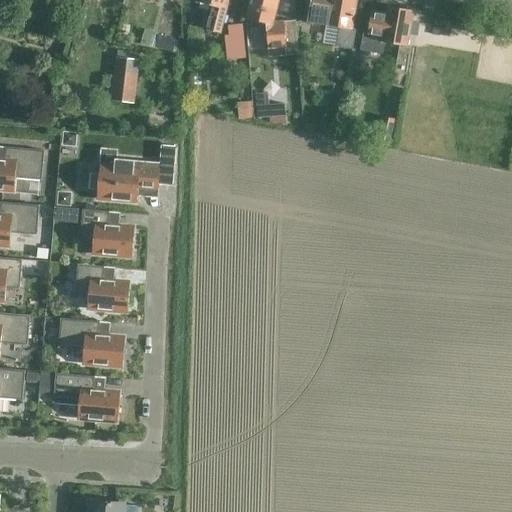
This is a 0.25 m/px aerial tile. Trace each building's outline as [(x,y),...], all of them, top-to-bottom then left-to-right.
[(219,32),(227,0),(196,0),(196,1),(212,5),(206,29),(219,32)] [(249,0),(248,5),(245,17),(265,23),(267,49),(284,47),(284,55),(296,54),(294,20),(272,22),(277,0),(249,0)] [(355,0),(310,0),(307,21),(345,27),(344,34),(338,33),(336,47),(351,49),(354,30),(350,29),(355,0)] [(367,34),(382,37),(382,42),(399,45),(394,72),(405,74),(409,47),(404,46),(411,11),(388,7),(386,15),(371,13),(367,34)] [(245,57),(242,23),(227,24),(228,34),(225,35),(227,59),(245,57)] [(131,103),(138,62),(117,58),(110,99),(131,103)] [(396,123),(384,121),(380,145),(392,147),(396,123)] [(41,179),(44,150),(5,147),(4,160),(0,159),(0,189),(14,191),(15,177),(41,179)] [(97,198),(137,202),(138,186),(158,188),(160,163),(116,160),(115,166),(100,164),(99,174),(91,174),(90,187),(98,188),(97,198)] [(0,244),(9,246),(10,232),(36,234),(39,205),(0,201),(0,244)] [(92,253),(132,257),(135,227),(108,224),(109,211),(82,209),(80,238),(94,239),(92,253)] [(0,300),(4,301),(5,287),(19,288),(22,259),(0,257),(0,300)] [(77,264),(75,293),(89,294),(87,308),(127,312),(130,282),(103,279),(104,266),(77,264)] [(0,344),(0,342),(27,344),(29,315),(0,312),(0,344)] [(83,363),(122,367),(125,337),(98,334),(99,321),(60,318),(58,347),(84,349),(83,363)] [(0,397),(22,399),(24,370),(0,367),(0,397)] [(40,372),(39,384),(52,385),(53,373),(40,372)] [(78,418),(117,422),(120,392),(93,389),(94,376),(55,373),(53,402),(79,404),(78,418)] [(136,511),(137,505),(124,504),(124,502),(89,501),(88,511),(136,511)]
